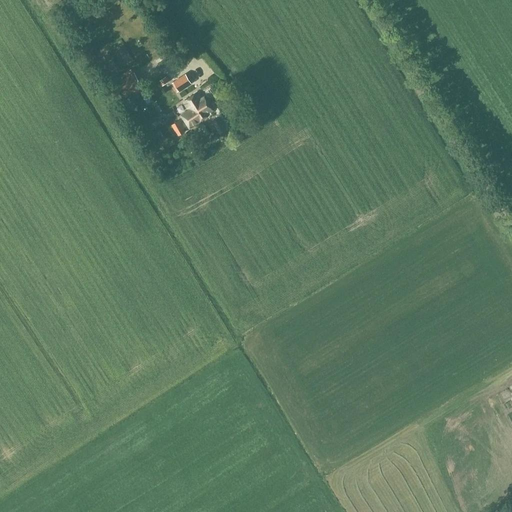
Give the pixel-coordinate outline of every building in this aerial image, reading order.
[(128,100),(145,89),(134,72),(117,83),(128,100)] [(180,92),(192,84),(186,74),(171,84),(177,93),(179,91),(180,92)] [(158,81),(161,85),(168,81),(165,76),(158,81)] [(183,102),(188,111),(182,115),(190,127),(211,114),(211,113),(214,111),(204,95),(201,97),(199,92),(183,102)] [(220,118),(213,122),(219,132),(226,128),(220,118)] [(186,132),(179,120),(172,125),(178,136),(186,132)]
